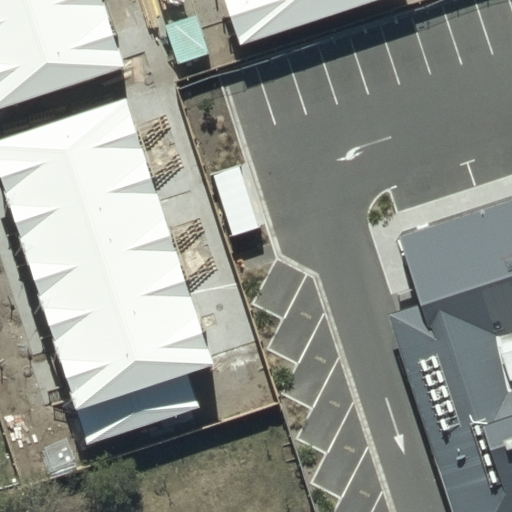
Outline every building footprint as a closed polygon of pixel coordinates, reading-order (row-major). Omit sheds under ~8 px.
[(104,0),(0,0),(0,109),(126,67),(104,0)] [(223,0),(240,47),(378,0),(223,0)] [(424,3),(338,32),(359,85),(442,57),(424,3)] [(511,7),(480,18),(511,119),(511,7)] [(125,98),(0,138),(0,180),(87,444),(199,406),(188,370),(211,362),(125,98)] [(511,511),(511,196),(393,236),(415,300),(385,310),(453,511),(511,511)] [(89,511),(75,472),(30,488),(38,511),(89,511)]
